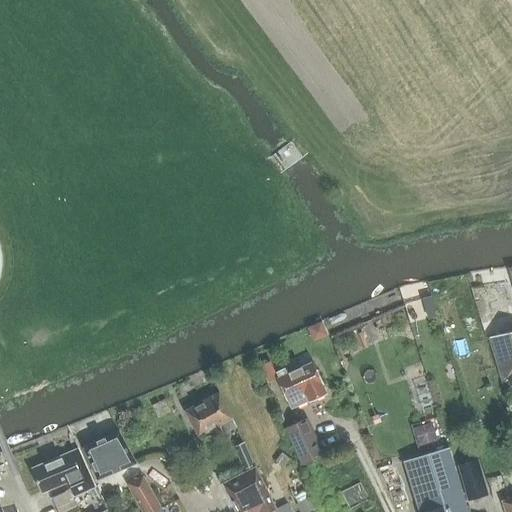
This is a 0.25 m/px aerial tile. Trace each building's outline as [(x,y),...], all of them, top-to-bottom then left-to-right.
[(496,335),(487,338),(501,382),(509,379),(511,388),(511,330),(504,333),(496,335)] [(268,361),(258,366),(265,383),(276,378),(268,361)] [(290,409),(325,393),(311,363),(276,378),(290,409)] [(223,435),(236,428),(219,394),(184,411),(197,437),(219,427),(223,435)] [(324,455),(306,417),(283,428),(300,466),(324,455)] [(118,431),(82,447),(96,480),(126,466),(135,463),(118,431)] [(253,465),(243,442),(232,446),(242,469),(253,465)] [(467,511),(448,447),(402,461),(418,511),(467,511)] [(78,449),(31,469),(41,493),(67,481),(73,496),(94,487),(78,449)] [(289,459),(281,452),(273,461),(281,468),(289,459)] [(487,495),(477,459),(456,465),(466,501),(487,495)] [(266,511),(274,508),(273,507),(263,487),(264,486),(255,467),(223,483),(232,502),(230,503),(234,511),(266,511)] [(511,511),(511,474),(497,480),(504,502),(503,502),(506,511),(511,511)] [(130,481),(128,488),(141,511),(153,511),(160,508),(142,476),(132,480),(130,481)] [(290,511),(286,503),(273,510),(274,511),(290,511)]
